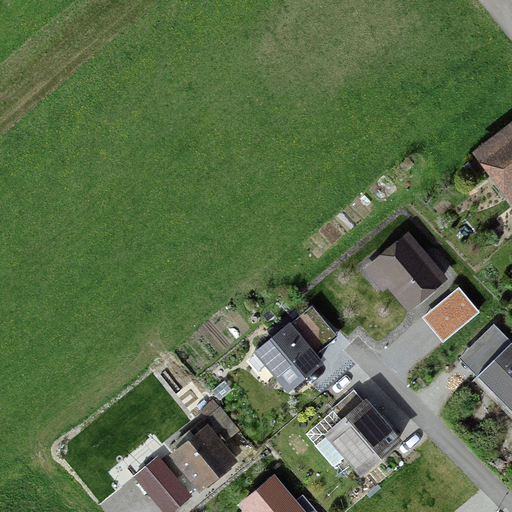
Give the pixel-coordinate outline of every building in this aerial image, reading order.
[(511,132),(485,153),(511,188),(511,132)] [(377,261),(392,279),(388,282),(408,306),(441,279),(407,237),(377,261)] [(458,289),(449,297),(468,320),(478,312),(458,289)] [(493,359),(477,376),(511,411),(511,343),(493,324),(476,342),(493,359)] [(319,362),(288,326),(258,351),(288,388),(319,362)] [(331,409),(342,422),(329,433),(361,471),(397,440),(353,389),(331,409)] [(206,431),(201,425),(190,433),(195,439),(175,455),(200,485),(230,461),(219,446),(224,442),(211,427),(206,431)] [(157,457),(136,475),(152,495),(173,477),(157,457)] [(299,511),(272,478),(242,503),(246,507),(240,511),(299,511)]
